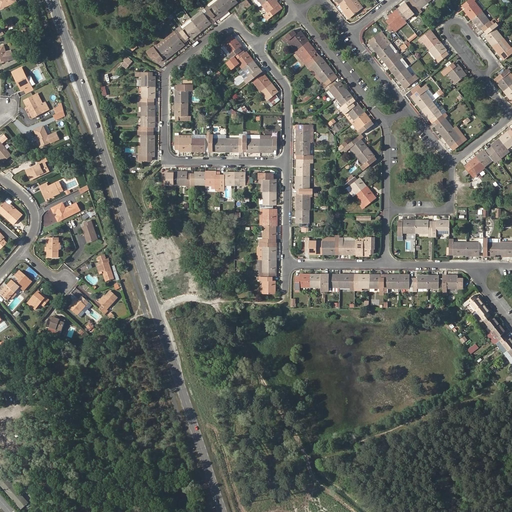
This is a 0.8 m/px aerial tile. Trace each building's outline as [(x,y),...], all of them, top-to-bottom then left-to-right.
[(0,0),(0,8),(14,2),(13,0),(0,0)] [(212,18),(215,21),(228,11),(219,0),(218,0),(210,7),(208,5),(204,8),(212,18)] [(231,8),(238,2),(236,0),(219,0),(228,11),(231,8)] [(277,6),(279,5),(280,4),(276,0),(268,0),(262,5),(269,13),(266,15),(269,18),(280,10),(277,6)] [(349,18),(363,7),(357,0),(344,0),(341,3),(343,6),(341,8),(349,18)] [(422,11),(420,9),(428,2),(426,0),(412,0),(413,1),(411,3),(419,14),(422,11)] [(472,20),(483,11),(474,1),(475,0),(468,0),(466,2),(463,4),(466,7),(463,9),(472,20)] [(416,16),(419,14),(411,3),(408,6),(405,3),(397,10),(405,20),(414,14),(416,16)] [(212,23),(209,20),(212,18),(204,8),(191,18),(201,32),(212,23)] [(396,27),(405,20),(397,10),(388,17),(389,18),(390,19),(388,22),(389,24),(394,29),(395,31),(398,29),(396,27)] [(492,25),(489,22),(491,21),(483,11),(472,20),(480,30),(482,28),(484,31),(492,25)] [(199,33),(201,32),(191,18),(181,26),(180,26),(177,28),(177,29),(185,40),(189,37),(190,38),(191,40),(199,33)] [(398,29),(407,22),(405,20),(396,27),(398,29)] [(493,46),(504,38),(495,28),(498,26),(496,22),(492,25),(484,31),(487,34),(485,36),(493,46)] [(184,44),(183,42),(185,40),(177,29),(174,31),(176,33),(166,41),(174,53),(185,45),(184,44)] [(281,38),(282,40),(294,31),(292,30),(281,38)] [(378,54),(389,45),(391,43),(381,30),(370,39),(373,42),(371,44),(378,54)] [(176,33),(174,31),(164,39),(166,41),(176,33)] [(296,46),(298,49),(309,41),(300,31),(296,34),(294,31),(282,40),(285,43),(287,41),(290,39),(296,46)] [(429,50),(441,41),(434,33),(430,35),(428,33),(419,40),(421,43),(423,42),(429,50)] [(224,41),(226,44),(234,37),(232,34),(224,41)] [(231,58),(241,51),(239,47),(242,45),(235,36),(234,37),(226,44),(224,45),(231,54),(229,55),(231,58)] [(506,57),(511,52),(511,47),(511,48),(504,38),(493,46),(501,56),(504,54),(506,57)] [(166,41),(164,39),(154,47),(156,49),(166,41)] [(287,41),(293,49),(296,46),(290,39),(287,41)] [(165,61),(174,53),(166,41),(156,49),(154,47),(153,46),(149,49),(155,56),(158,61),(162,58),(165,61)] [(316,56),(314,54),(317,51),(315,48),(309,41),(298,49),(301,54),(306,60),(304,62),(306,65),(316,56)] [(447,56),(444,52),(447,50),(441,41),(429,50),(436,58),(439,62),(447,56)] [(403,51),(408,47),(407,46),(406,45),(404,43),(399,47),(403,51)] [(397,52),(396,53),(389,45),(378,54),(384,62),(387,60),(390,63),(400,55),(397,52)] [(304,62),(306,60),(301,54),(298,49),(294,52),(302,63),(304,62)] [(242,68),(253,60),(246,51),(245,52),(243,53),(241,51),(231,58),(227,62),(232,69),(239,64),(242,68)] [(392,66),(389,68),(396,77),(407,68),(403,63),(400,59),(402,58),(400,55),(390,63),(392,66)] [(311,66),(318,74),(328,66),(322,57),(319,59),(316,56),(306,65),(308,68),(311,66)] [(260,74),(257,71),(260,68),(258,66),(253,60),(242,68),(249,77),(250,76),(253,79),(260,74)] [(455,83),(466,74),(458,64),(455,67),(452,63),(443,71),(446,74),(447,73),(455,83)] [(314,75),(315,76),(318,74),(311,66),(308,68),(314,75)] [(325,87),(335,80),(332,77),(335,74),(328,66),(318,74),(324,83),(323,84),(325,87)] [(23,90),(29,86),(20,68),(10,73),(16,84),(18,83),(21,91),(23,90)] [(408,86),(418,78),(415,75),(413,76),(407,68),(396,77),(403,85),(405,83),(408,86)] [(499,81),(497,82),(504,91),(511,84),(511,78),(508,74),(510,72),(511,72),(508,68),(498,76),(501,80),(499,81)] [(141,87),(155,87),(155,76),(152,76),(152,73),(136,73),(136,77),(141,77),(141,87)] [(254,83),(260,92),(271,83),(265,75),(262,77),(260,74),(253,79),(255,82),(254,83)] [(323,84),(324,83),(318,74),(315,76),(324,88),(325,87),(323,84)] [(336,98),(337,97),(347,89),(340,81),(337,83),(335,80),(325,87),(324,88),(326,91),(329,89),(336,98)] [(275,94),(278,92),(276,88),(271,83),(260,92),(267,100),(268,99),(271,102),(276,98),(277,97),(275,94)] [(419,84),(412,90),(414,93),(422,88),(419,84)] [(174,103),(189,103),(189,90),(193,90),(193,86),(178,86),(178,89),(175,89),(174,103)] [(154,98),(155,98),(155,87),(141,87),(141,98),(137,98),(137,102),(152,102),(152,98),(154,98)] [(414,99),(420,107),(422,109),(433,101),(422,87),(422,88),(414,93),(414,94),(417,97),(414,99)] [(351,100),(353,97),(347,89),(337,97),(336,98),(342,106),(344,105),(346,108),(353,103),(351,100)] [(36,107),(39,105),(34,95),(31,96),(36,107)] [(26,109),(31,118),(47,110),(44,103),(39,105),(36,107),(31,96),(24,100),(28,108),(26,109)] [(433,117),(435,121),(445,113),(435,99),(433,101),(422,109),(430,119),(433,117)] [(141,116),(155,116),(155,105),(154,105),(151,105),(152,102),(137,102),(137,105),(141,105),(141,116)] [(192,116),(188,116),(189,103),(174,103),(174,116),(178,116),(178,120),(187,120),(192,120),(192,116)] [(347,112),(354,121),(365,112),(358,104),(355,106),(353,103),(346,108),(342,111),(345,114),(347,112)] [(60,106),(52,109),(54,114),(61,111),(60,106)] [(51,116),(53,121),(63,117),(61,111),(54,114),(51,116)] [(360,134),(361,133),(371,126),(369,123),(372,121),(365,112),(354,121),(352,123),(360,134)] [(438,124),(435,126),(443,136),(454,128),(446,117),(447,116),(445,113),(435,121),(438,124)] [(154,126),(155,126),(155,116),(141,116),(141,126),(137,126),(137,130),(151,131),(151,126),(154,126)] [(311,142),(313,142),(314,124),(301,124),(301,129),(297,129),(297,142),(311,142)] [(35,141),(38,148),(56,139),(53,133),(45,136),(41,126),(32,130),(34,136),(36,140),(35,141)] [(457,147),(467,139),(456,126),(454,128),(443,136),(451,146),(454,144),(457,147)] [(140,145),(155,145),(155,134),(154,134),(151,134),(151,131),(137,130),(137,134),(141,134),(140,145)] [(209,148),(209,140),(209,132),(207,132),(207,135),(205,135),(205,138),(192,137),(192,151),(202,152),(205,152),(205,148),(209,148)] [(511,132),(510,134),(508,132),(499,138),(508,149),(511,145),(511,132)] [(192,151),(192,137),(192,135),(179,135),(175,134),(175,148),(179,148),(179,151),(192,151)] [(239,149),(243,149),(243,136),(239,136),(239,138),(226,138),(226,152),(239,152),(239,149)] [(256,153),(260,153),(260,138),(247,138),(247,136),(243,136),(243,149),(247,149),(247,153),(256,153)] [(273,149),(277,149),(277,136),(273,136),(273,139),(260,138),(260,153),(273,153),(273,149)] [(356,156),(357,156),(368,147),(361,139),(358,136),(351,142),(342,149),(345,152),(350,148),(356,156)] [(0,161),(1,162),(10,156),(0,143),(0,142),(3,140),(0,137),(0,161)] [(224,152),(226,152),(226,138),(213,138),(213,140),(209,140),(209,148),(213,148),(213,152),(224,152)] [(510,152),(508,149),(499,138),(491,145),(491,146),(493,148),(490,150),(498,161),(501,164),(504,161),(502,158),(510,152)] [(313,155),(311,155),(311,142),(297,142),(296,145),(296,155),(300,155),(300,159),(313,159),(313,155)] [(151,156),(155,156),(155,145),(140,145),(139,145),(139,155),(140,156),(139,159),(151,160),(151,156)] [(364,169),(376,159),(368,147),(357,156),(363,164),(361,166),(364,169)] [(495,164),(498,161),(490,150),(487,153),(485,151),(485,150),(476,156),(485,167),(493,161),(495,164)] [(467,168),(471,173),(472,175),(475,173),(476,175),(485,167),(476,156),(468,163),(470,166),(467,168)] [(300,163),(296,163),(296,175),(307,176),(310,176),(310,163),(313,163),(313,159),(300,159),(300,163)] [(36,177),(47,172),(43,162),(41,163),(45,171),(35,176),(35,177),(36,177)] [(35,177),(35,176),(45,171),(41,163),(37,165),(24,171),(28,181),(35,177)] [(165,185),(176,185),(176,173),(176,171),(165,171),(165,174),(160,174),(160,188),(165,188),(165,185)] [(191,188),(191,181),(191,175),(187,175),(187,172),(187,171),(176,171),(176,173),(176,185),(187,185),(187,188),(191,188)] [(194,185),(205,185),(205,178),(205,171),(194,171),(194,172),(194,175),(191,175),(191,181),(191,188),(194,188),(194,185)] [(216,190),(220,190),(220,175),(216,175),(216,171),(207,171),(205,171),(205,178),(205,185),(211,185),(216,185),(216,188),(216,190)] [(224,185),(235,185),(235,172),(228,172),(224,172),(224,175),(220,175),(220,190),(224,190),(224,185)] [(249,184),(249,178),(249,176),(246,175),(246,172),(235,172),(235,185),(245,186),(245,184),(249,184)] [(263,192),(277,192),(277,179),(274,179),(274,175),(259,175),(259,180),(263,180),(263,192)] [(313,189),(310,189),(310,176),(307,176),(296,175),(296,189),(300,189),(300,193),(313,193),(313,189)] [(353,197),(356,194),(367,186),(360,177),(358,179),(355,176),(354,177),(350,180),(343,186),(346,190),(347,189),(353,197)] [(52,197),(59,194),(57,190),(60,188),(58,183),(47,188),(45,184),(38,187),(44,200),(49,198),(52,197)] [(360,205),(363,209),(374,200),(371,196),(374,194),(367,186),(356,194),(363,203),(360,205)] [(273,205),(277,205),(277,192),(263,192),(263,205),(260,205),(260,209),(273,209),(273,205)] [(300,197),(296,197),(296,209),(310,210),(310,197),(313,197),(313,193),(300,193),(300,197)] [(0,203),(0,214),(11,225),(19,215),(12,208),(10,210),(6,206),(2,202),(0,203)] [(54,218),(56,222),(78,211),(75,204),(67,208),(67,209),(64,210),(64,209),(63,209),(60,204),(49,209),(52,214),(54,213),(55,217),(54,218)] [(265,225),(276,225),(276,213),(273,212),(273,209),(260,209),(260,212),(263,212),(263,225),(265,225)] [(308,223),(310,223),(310,210),(296,209),(296,212),(296,223),(300,223),(299,226),(306,227),(308,227),(308,223)] [(398,222),(398,237),(403,237),(403,233),(415,233),(416,220),(414,220),(403,219),(403,222),(398,222)] [(428,233),(428,237),(432,237),(433,223),(429,223),(429,221),(429,220),(416,220),(415,233),(428,233)] [(436,233),(449,234),(450,220),(448,220),(436,220),(437,221),(437,223),(433,223),(432,237),(436,237),(436,233)] [(86,243),(95,240),(89,222),(82,224),(83,228),(80,229),(83,236),(84,236),(86,243)] [(276,239),(276,236),(276,225),(265,225),(263,225),(260,225),(258,225),(258,232),(263,232),(263,239),(260,239),(260,242),(262,242),(272,243),(273,239),(276,239)] [(322,254),(325,254),(335,254),(335,250),(339,250),(340,238),(340,236),(336,236),(336,241),(323,241),(322,254)] [(511,237),(501,238),(501,239),(501,242),(500,256),(511,256),(511,237)] [(309,250),(309,254),(322,254),(323,241),(319,241),(309,240),(309,238),(305,238),(305,250),(309,250)] [(343,254),(353,255),(356,255),(356,241),(356,238),(340,238),(339,250),(343,251),(343,254)] [(369,251),(374,251),(375,238),(370,238),(370,241),(356,241),(356,255),(369,255),(369,254),(369,251)] [(480,252),(484,252),(484,238),(480,238),(480,242),(466,242),(466,256),(467,256),(480,256),(480,252)] [(487,252),(487,256),(500,256),(501,242),(487,242),(488,238),(484,238),(484,252),(487,252)] [(56,251),(56,243),(56,239),(45,239),(45,243),(45,248),(44,258),(56,258),(56,251)] [(453,252),(453,255),(466,256),(466,242),(453,241),(454,239),(449,239),(449,250),(449,252),(453,252)] [(260,246),(262,246),(262,260),(276,260),(276,246),(272,246),(272,243),(262,242),(260,242),(260,246)] [(104,282),(112,279),(106,263),(105,263),(103,260),(97,262),(98,265),(97,266),(99,274),(102,273),(103,276),(102,276),(104,282)] [(259,273),(259,272),(259,277),(272,277),(272,273),(276,273),(276,260),(262,260),(262,273),(259,273)] [(11,293),(12,294),(17,288),(21,292),(30,282),(18,272),(13,278),(17,281),(14,285),(11,282),(5,288),(4,287),(0,292),(0,297),(5,302),(8,299),(7,298),(11,293)] [(299,290),(299,287),(310,288),(310,274),(300,273),(300,277),(296,277),(295,290),(299,290)] [(321,290),(325,290),(325,277),(325,274),(310,274),(310,288),(321,288),(321,290)] [(329,274),(329,277),(325,277),(325,290),(329,290),(329,288),(340,288),(340,274),(329,274)] [(351,274),(342,274),(340,274),(340,288),(350,288),(350,287),(354,287),(354,278),(351,277),(351,274)] [(362,288),(369,288),(369,274),(364,274),(358,274),(358,278),(354,278),(354,287),(358,287),(358,290),(362,290),(362,288)] [(380,288),(380,291),(384,291),(384,278),(380,278),(380,274),(369,274),(369,288),(380,288)] [(388,288),(398,288),(398,274),(388,274),(388,278),(384,278),(384,291),(384,292),(388,292),(388,288)] [(410,291),(413,291),(413,278),(410,278),(409,274),(405,274),(398,274),(398,288),(410,289),(410,291)] [(417,289),(428,289),(428,275),(427,275),(417,274),(417,278),(413,278),(413,291),(417,291),(417,289)] [(439,289),(439,287),(443,287),(443,278),(439,278),(439,275),(428,275),(428,289),(439,289)] [(446,289),(457,289),(457,278),(457,275),(447,275),(446,275),(446,278),(443,278),(443,287),(443,291),(446,291),(446,289)] [(262,293),(276,294),(276,281),(272,280),(272,277),(259,277),(259,280),(262,281),(262,293)] [(106,311),(105,310),(115,298),(108,291),(103,297),(97,303),(100,306),(97,310),(102,315),(106,311)] [(45,303),(46,301),(36,293),(35,294),(45,303)] [(38,305),(41,308),(45,303),(35,294),(26,305),(33,311),(38,305)] [(466,306),(469,303),(475,311),(484,304),(478,297),(476,299),(473,295),(466,301),(463,303),(466,306)] [(66,309),(74,316),(86,304),(79,298),(76,301),(75,299),(70,304),(66,309)] [(489,316),(487,312),(489,311),(484,304),(475,311),(480,317),(476,321),(478,324),(483,321),(489,316)] [(483,321),(491,331),(500,324),(494,317),(492,319),(489,316),(483,321)] [(45,335),(57,339),(62,325),(57,323),(58,321),(51,318),(48,317),(44,327),(47,329),(54,331),(53,333),(47,331),(45,335)] [(486,335),(494,345),(496,344),(506,336),(503,333),(505,331),(500,324),(491,331),(486,335)] [(506,336),(496,344),(504,354),(511,347),(511,340),(510,338),(508,340),(506,336)]
